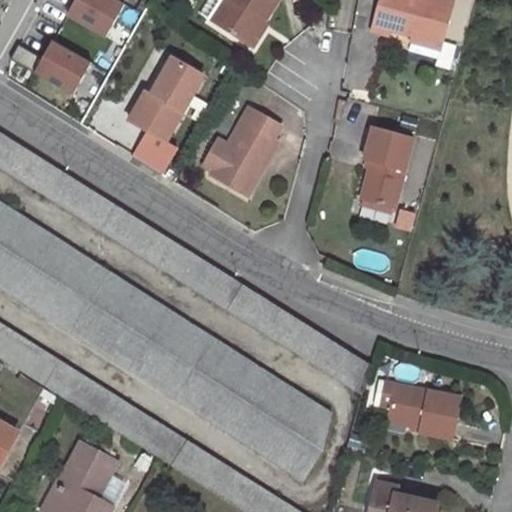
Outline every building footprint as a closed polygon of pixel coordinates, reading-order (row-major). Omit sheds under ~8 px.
[(133,4),(125,0),(79,0),(71,16),(114,40),(133,4)] [(253,51),(282,4),(278,1),(279,0),(229,0),(213,26),(253,51)] [(454,4),(441,0),(383,0),(375,35),(389,39),(390,33),(414,39),(442,47),(454,4)] [(442,47),(414,39),(410,54),(438,62),(442,47)] [(98,64),(56,42),(46,59),(39,73),(80,96),(98,64)] [(12,60),(39,73),(46,59),(20,45),(12,60)] [(146,99),(131,127),(168,148),(205,83),(173,65),(152,102),(146,99)] [(229,152),(216,176),(212,182),(248,203),(281,149),(275,145),(282,132),(251,114),(229,152)] [(0,167),(362,395),(373,367),(373,366),(219,269),(202,259),(0,131),(0,167)] [(397,212),(415,143),(374,132),(365,164),(372,166),(362,203),(397,212)] [(219,147),(206,171),(216,176),(229,152),(219,147)] [(0,287),(305,482),(325,451),(332,412),(0,201),(0,287)] [(302,511),(0,321),(0,357),(246,511),(302,511)] [(390,423),(422,431),(421,434),(455,442),(465,400),(400,385),(390,423)] [(0,467),(19,434),(0,422),(0,467)] [(67,482),(49,511),(112,511),(114,509),(99,500),(120,463),(82,441),(60,478),(67,482)] [(60,478),(40,511),(49,511),(67,482),(60,478)] [(436,511),(438,506),(398,498),(397,497),(399,490),(378,486),(372,511),(436,511)]
